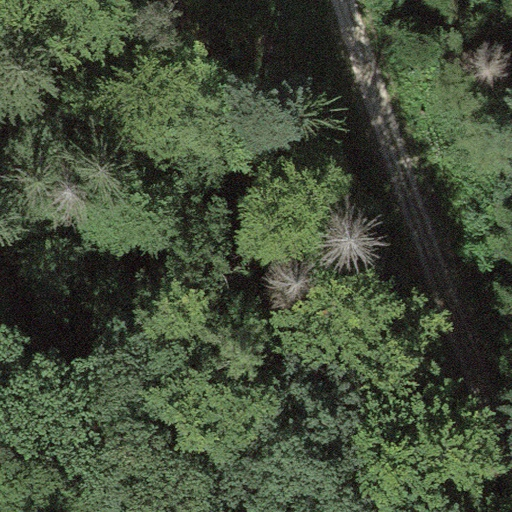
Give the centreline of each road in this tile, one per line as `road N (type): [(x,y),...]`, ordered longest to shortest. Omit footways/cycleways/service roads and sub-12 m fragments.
road 1 (track): [(335,0),(440,336),(511,503)]
road 2 (track): [(150,511),(0,460)]
